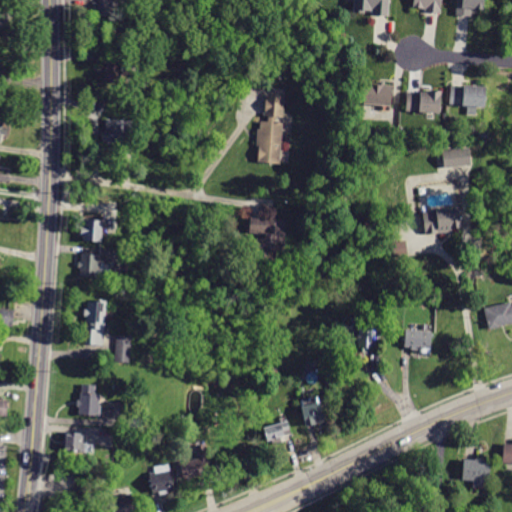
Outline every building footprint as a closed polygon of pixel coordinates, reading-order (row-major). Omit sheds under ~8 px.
[(99,0),(118,0),(117,18),(98,16),(99,0)] [(354,13),(354,0),(389,0),(389,15),(354,13)] [(425,12),(426,10),(413,8),(414,0),(441,0),(440,14),(425,12)] [(455,0),(482,0),(482,10),(475,10),(475,13),(470,13),(470,18),(467,18),(467,16),(462,16),(454,15),(455,0)] [(120,83),(104,82),(106,62),(121,63),(121,71),(123,71),(123,75),(121,75),(120,83)] [(334,82),(327,74),(334,67),(342,74),(334,82)] [(364,104),(363,104),(365,84),(379,85),(379,82),(384,82),(384,86),(392,87),(391,107),(364,104)] [(463,84),(490,85),(488,106),(450,104),(451,83),(463,84)] [(180,93),(172,92),(173,85),(181,86),(180,93)] [(436,114),(405,111),(407,93),(420,94),(420,91),(427,92),(435,93),(435,91),(442,92),(439,114),(436,114)] [(283,97),(285,97),(283,118),(276,117),(276,123),(283,123),(280,164),(258,163),(259,146),(256,146),(258,129),(260,129),(260,121),(268,122),(268,116),(266,116),(267,95),(283,97)] [(0,120),(4,121),(3,127),(8,128),(6,136),(2,135),(1,141),(0,140),(0,120)] [(116,143),(116,149),(101,148),(102,133),(105,133),(106,120),(136,121),(135,144),(116,143)] [(488,139),(479,138),(479,131),(489,132),(488,139)] [(441,151),(444,167),(471,163),(469,147),(441,151)] [(438,211),(459,208),(462,228),(452,229),(452,233),(439,234),(439,233),(426,235),(423,212),(438,211)] [(270,219),(287,220),(284,251),(256,249),(257,237),(262,238),(263,234),(250,233),(251,217),(270,219)] [(101,242),(83,241),(83,236),(81,236),(81,225),(84,225),(84,220),(103,221),(101,242)] [(390,242),(391,257),(407,256),(406,241),(390,242)] [(80,272),(80,268),(78,268),(78,266),(78,262),(81,263),(81,254),(99,255),(98,277),(80,276),(80,272)] [(84,309),(87,309),(87,302),(94,303),(94,300),(107,301),(104,345),(84,344),(86,317),(84,317),(84,309)] [(511,304),(511,323),(500,326),(501,327),(489,330),(484,309),(511,302),(511,305),(511,304)] [(12,327),(0,325),(0,309),(14,310),(12,327)] [(368,349),(368,353),(365,353),(365,356),(360,355),(360,353),(357,352),(358,326),(377,326),(376,350),(368,349)] [(432,331),(431,349),(423,349),(423,353),(418,353),(418,351),(411,350),(411,348),(405,347),(406,330),(432,331)] [(116,335),(131,336),(130,363),(114,362),(116,335)] [(270,373),(270,364),(278,364),(278,373),(270,373)] [(269,389),(268,380),(275,379),(276,388),(269,389)] [(100,402),(99,406),(101,406),(100,416),(79,414),(80,407),(77,406),(77,400),(80,400),(80,393),(81,393),(82,384),(95,386),(95,394),(101,395),(100,402)] [(320,402),(324,422),(306,427),(301,407),(320,402)] [(143,428),(128,427),(129,410),(145,411),(143,428)] [(268,441),(264,428),(288,421),(291,434),(268,441)] [(65,433),(65,432),(84,434),(83,443),(86,443),(85,453),(64,451),(64,445),(62,445),(63,441),(64,441),(65,433)] [(511,444),(511,464),(503,463),(505,444),(511,444)] [(199,459),(197,447),(205,445),(210,475),(203,477),(203,475),(184,479),(181,462),(199,459)] [(476,461),(476,459),(485,460),(485,461),(491,462),(489,482),(484,482),(483,490),(473,489),(474,481),(463,480),(464,460),(476,461)] [(169,464),(173,489),(167,490),(168,494),(160,495),(159,492),(153,493),(149,475),(150,475),(150,474),(155,473),(154,467),(169,464)] [(249,479),(243,469),(247,466),(253,477),(249,479)] [(132,495),(135,511),(113,511),(111,499),(126,496),(125,495),(131,494),(132,495)]
